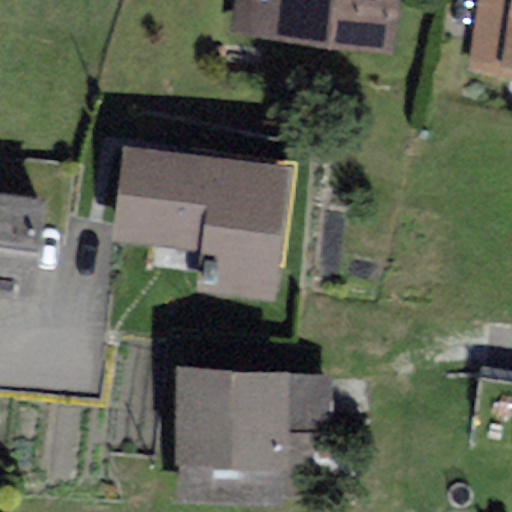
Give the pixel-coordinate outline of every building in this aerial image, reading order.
[(406,0),(238,0),(232,50),(396,72),(406,0)] [(511,0),(488,0),(477,75),(511,80),(511,0)] [(304,174),(135,153),(122,255),(209,265),(205,299),(287,309),(304,174)] [(0,300),(53,305),(61,204),(0,199),(0,300)] [(336,378),(191,375),(188,507),(314,510),(315,462),(334,462),(336,378)]
